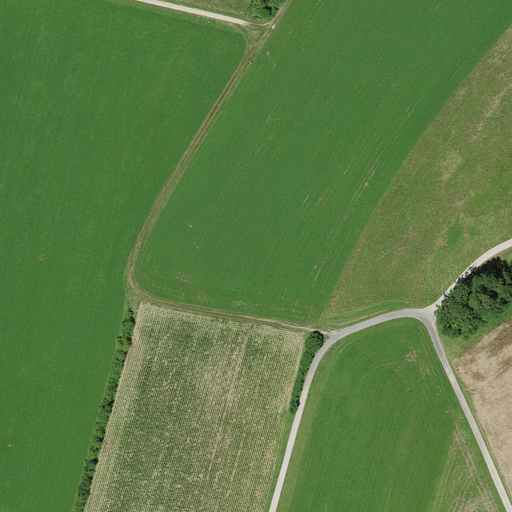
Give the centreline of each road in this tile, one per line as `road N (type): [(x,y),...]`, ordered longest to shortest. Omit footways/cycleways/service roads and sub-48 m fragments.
road 1 (track): [(262,27),(137,241),(127,269),(133,294),(336,333)]
road 2 (track): [(272,511),(320,351),(336,333),(396,313),(424,313),(511,511)]
